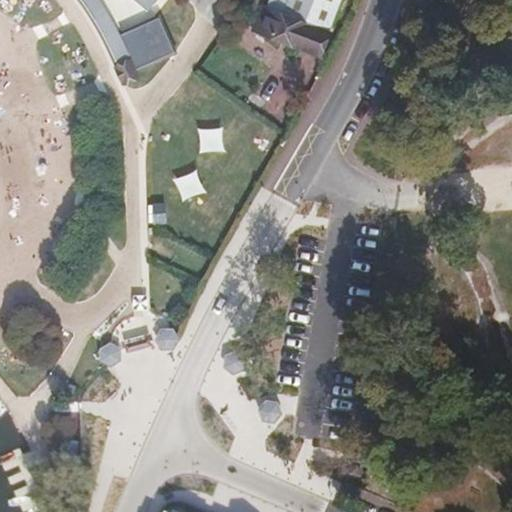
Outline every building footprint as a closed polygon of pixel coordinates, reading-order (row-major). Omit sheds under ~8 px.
[(129,0),(110,0),(121,15),(140,55),(130,59),(108,15),(98,0),(81,0),(96,22),(117,65),(113,67),(122,85),(139,78),(136,69),(157,59),(135,9),(129,0)] [(141,0),(143,2),(150,14),(150,28),(158,29),(158,12),(151,0),(141,0)] [(318,55),(339,0),(269,0),(266,9),(262,7),(253,29),(318,55)] [(161,331),(156,340),(162,349),(171,349),(176,339),(171,331),(161,331)] [(101,349),(101,359),(109,365),(118,360),(119,350),(109,344),(101,349)] [(247,360),(238,352),(226,357),(226,369),(234,375),(245,371),(247,360)] [(284,414),(278,404),(268,403),(261,411),(266,421),(277,423),(284,414)] [(74,445),(61,444),(59,471),(72,471),(74,445)]
